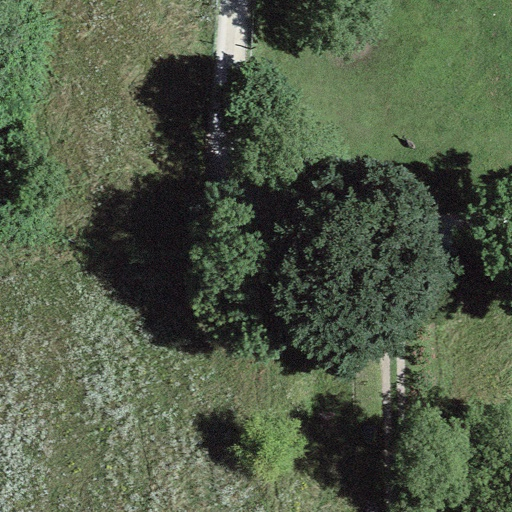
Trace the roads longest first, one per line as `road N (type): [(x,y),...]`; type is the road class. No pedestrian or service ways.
road 1 (track): [(232,0),(221,141),(242,195),(280,223),(319,231),(511,234)]
road 2 (track): [(383,232),(402,511)]
